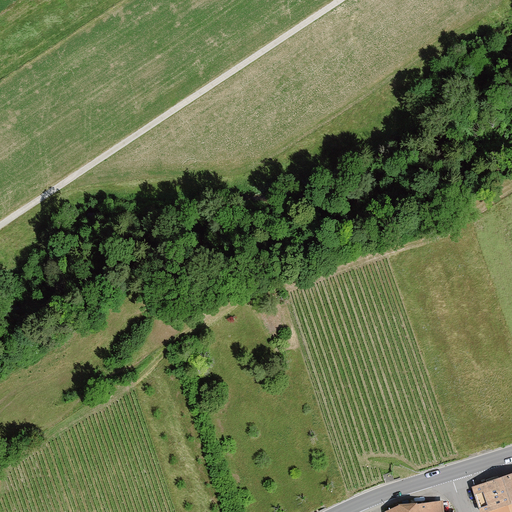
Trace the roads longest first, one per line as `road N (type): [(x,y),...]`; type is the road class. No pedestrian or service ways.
road 1 (track): [(339,0),(0,224)]
road 2 (secondary): [(459,471),(341,511)]
